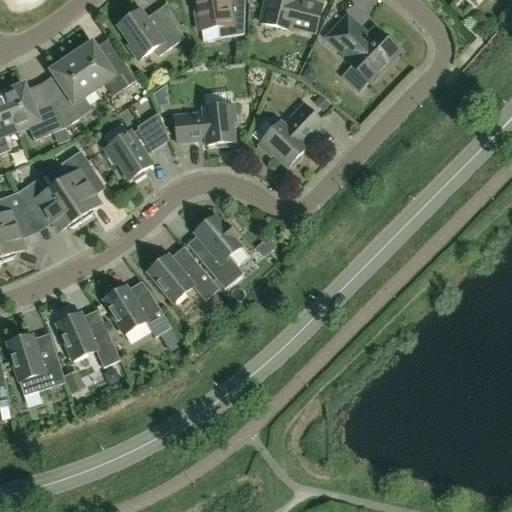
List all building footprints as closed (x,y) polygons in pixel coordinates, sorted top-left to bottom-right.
[(230,14),(227,0),(194,0),(199,32),(218,29),(219,40),(244,36),(245,12),(230,14)] [(315,34),(322,7),(298,1),(297,0),(268,0),(268,2),(264,4),(262,12),(264,15),(262,25),(291,32),(292,28),(315,34)] [(185,40),(169,6),(148,21),(141,11),(131,18),(130,15),(119,23),(121,25),(117,28),(130,46),(128,47),(138,62),(154,51),(159,58),(185,40)] [(366,39),(347,20),(348,19),(347,18),(327,39),(347,59),(344,62),(368,85),(399,53),(396,50),(397,45),(391,39),(386,41),(375,30),(366,39)] [(72,58),(94,92),(104,85),(113,98),(136,82),(122,61),(109,70),(92,45),(89,47),(87,44),(73,53),(75,56),(72,58)] [(94,92),(72,58),(68,60),(67,58),(53,67),(55,70),(51,72),(68,97),(53,108),(65,130),(66,130),(92,112),(84,99),(94,92)] [(65,130),(53,108),(36,115),(24,87),(20,88),(19,85),(3,91),(5,94),(1,96),(17,133),(28,128),(34,143),(65,130)] [(17,133),(1,96),(0,96),(0,156),(11,152),(5,138),(17,133)] [(233,144),(231,124),(234,124),(233,106),(201,109),(202,114),(174,117),(177,145),(197,143),(197,141),(205,140),(206,147),(217,146),(217,149),(231,148),(230,145),(233,144)] [(309,140),(323,125),(304,106),(284,127),(280,123),(258,146),(271,158),(273,156),(287,170),(290,167),(292,169),(302,160),(299,157),(307,149),(302,144),(307,138),(309,140)] [(169,141),(158,115),(137,129),(138,132),(132,136),(130,133),(104,151),(114,166),(117,164),(129,182),(131,181),(133,183),(144,176),(142,173),(153,167),(145,155),(151,151),(152,152),(169,141)] [(82,223),(81,224),(82,224),(83,223),(82,223),(94,215),(94,214),(93,215),(91,212),(100,207),(84,183),(96,175),(81,153),(61,166),(69,179),(57,187),(82,223)] [(82,223),(57,187),(46,194),(37,182),(17,195),(30,219),(43,210),(59,234),(68,228),(70,230),(69,231),(69,232),(81,224),(82,223)] [(14,225),(30,219),(17,195),(0,201),(0,216),(1,217),(0,217),(0,257),(3,264),(17,259),(16,257),(15,258),(14,255),(24,252),(14,225)] [(223,228),(215,218),(209,222),(207,219),(197,227),(200,230),(194,235),(211,255),(201,263),(225,291),(244,275),(229,258),(241,249),(234,240),(237,238),(226,225),(223,228)] [(179,270),(168,257),(163,261),(160,258),(150,266),(153,270),(148,274),(173,305),(193,288),(205,303),(219,291),(192,259),(179,270)] [(135,303),(126,288),(120,292),(118,288),(107,295),(109,298),(103,302),(124,337),(146,323),(156,339),(159,337),(171,330),(149,294),(135,303)] [(74,318),(73,314),(61,320),(63,323),(56,326),(73,363),(95,353),(102,370),(120,362),(103,323),(87,330),(81,315),(74,318)] [(163,344),(176,337),(171,330),(159,337),(163,344)] [(26,339),(24,335),(12,339),(13,343),(7,345),(19,383),(20,383),(24,398),(65,385),(56,356),(40,362),(32,337),(26,339)] [(0,409),(10,407),(9,405),(2,367),(0,366),(0,409)] [(76,374),(66,378),(73,395),(83,391),(76,374)]
